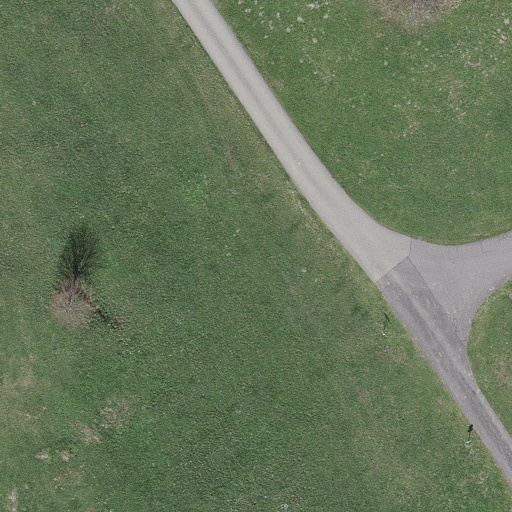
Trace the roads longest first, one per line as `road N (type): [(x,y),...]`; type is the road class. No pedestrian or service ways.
road 1 (residential): [(199,0),(355,237),(425,261),(511,251)]
road 2 (track): [(425,261),(438,338),(511,453)]
